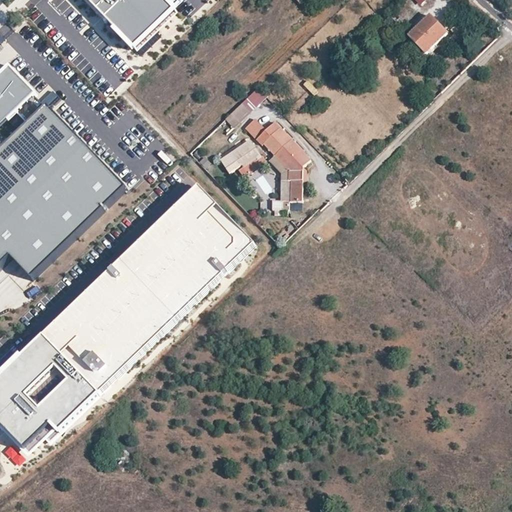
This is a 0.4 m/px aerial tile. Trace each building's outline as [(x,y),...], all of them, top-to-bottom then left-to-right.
[(166,0),(89,0),(136,49),(177,11),(166,0)] [(320,0),(296,0),(306,12),(320,0)] [(425,0),(407,0),(389,17),(397,26),(425,0)] [(408,34),(426,52),(448,31),(430,12),(408,34)] [(488,34),(494,39),(499,35),(493,28),(488,34)] [(115,72),(126,84),(145,67),(134,55),(115,72)] [(0,265),(11,255),(32,277),(126,188),(48,105),(0,149),(0,126),(36,91),(9,65),(0,73),(0,265)] [(248,98),(257,107),(268,95),(259,86),(248,98)] [(242,102),(227,118),(236,127),(251,111),(242,102)] [(311,161),(292,141),(275,123),(268,130),(256,118),(246,129),(264,147),(265,145),(276,156),(289,170),(289,181),(292,181),(291,202),(304,202),(304,168),(311,161)] [(251,140),(222,160),(231,173),(243,165),(245,167),(258,158),(259,160),(263,157),(251,140)] [(266,161),(263,157),(259,160),(258,158),(245,167),(240,170),(244,176),(266,161)] [(54,323),(44,332),(102,393),(255,242),(198,184),(191,190),(54,323)] [(272,210),(272,200),(261,201),(262,210),(272,210)] [(102,393),(44,332),(0,375),(0,424),(23,447),(51,423),(60,432),(102,393)]
